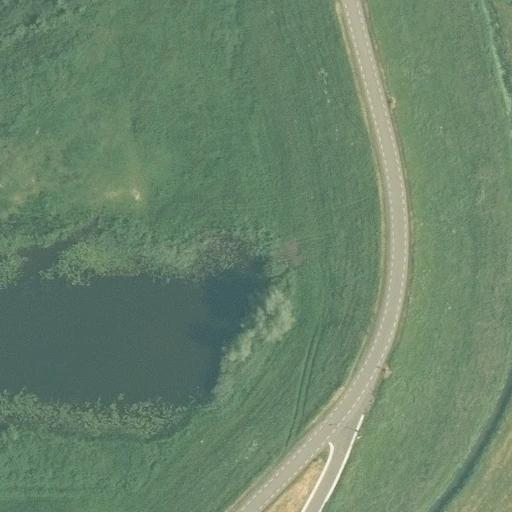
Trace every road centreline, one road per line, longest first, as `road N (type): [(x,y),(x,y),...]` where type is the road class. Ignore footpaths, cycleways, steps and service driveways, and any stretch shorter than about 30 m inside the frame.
road 1 (tertiary): [(345,411),(385,342),(400,226),(352,0)]
road 2 (tertiary): [(248,511),(345,411)]
